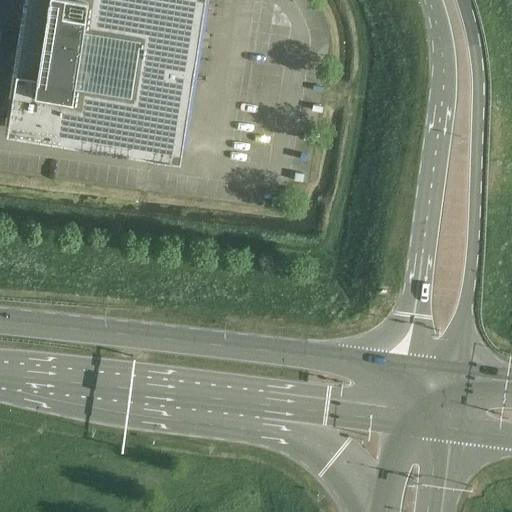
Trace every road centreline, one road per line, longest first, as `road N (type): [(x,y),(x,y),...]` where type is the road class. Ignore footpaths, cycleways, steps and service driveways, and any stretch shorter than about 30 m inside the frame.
road 1 (primary): [(413,369),(0,320)]
road 2 (unclassified): [(455,374),(477,149),(473,37),(460,0)]
road 3 (unclassified): [(434,0),(450,69),(413,369)]
road 4 (primary): [(0,374),(266,406)]
road 5 (motorway): [(266,406),(356,473),(381,511)]
road 6 (primary): [(266,406),(397,422)]
